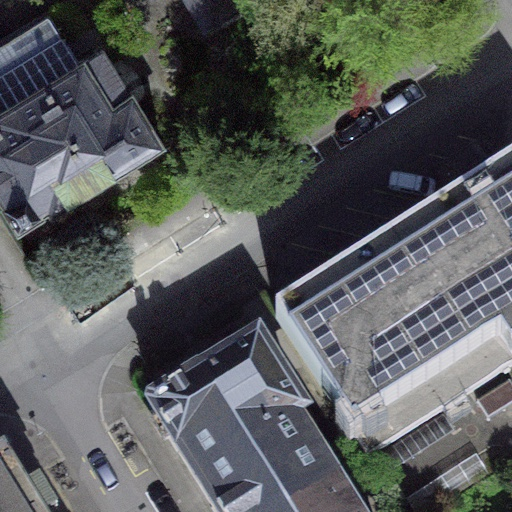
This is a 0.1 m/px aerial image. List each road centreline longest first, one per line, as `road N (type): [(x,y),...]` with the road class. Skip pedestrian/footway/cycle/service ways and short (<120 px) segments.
road 1 (residential): [(60,356),(511,62)]
road 2 (residential): [(129,511),(39,369)]
